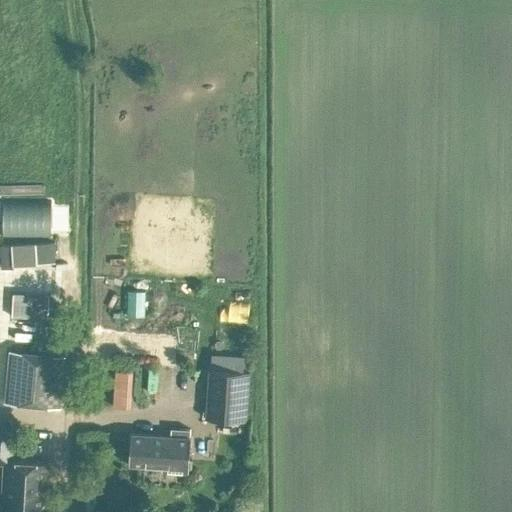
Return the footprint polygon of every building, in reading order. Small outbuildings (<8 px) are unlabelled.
[(43,220),(44,237),(57,237),(56,219),(43,220)] [(54,241),(36,242),(37,259),(37,262),(55,261),(55,258),(54,241)] [(56,315),(56,290),(20,290),(19,314),(56,315)] [(4,401),(60,407),(66,354),(9,349),(4,401)] [(206,418),(247,420),(249,372),(243,372),(244,355),(212,354),(211,370),(208,370),(206,418)] [(115,370),(112,406),(125,407),(128,371),(115,370)] [(0,464),(4,464),(2,510),(7,511),(39,511),(40,500),(46,501),(48,462),(13,460),(15,424),(0,423),(0,464)] [(130,432),(128,464),(162,466),(161,471),(188,473),(188,468),(191,468),(192,459),(189,459),(190,436),(190,428),(171,427),(170,435),(130,432)]
